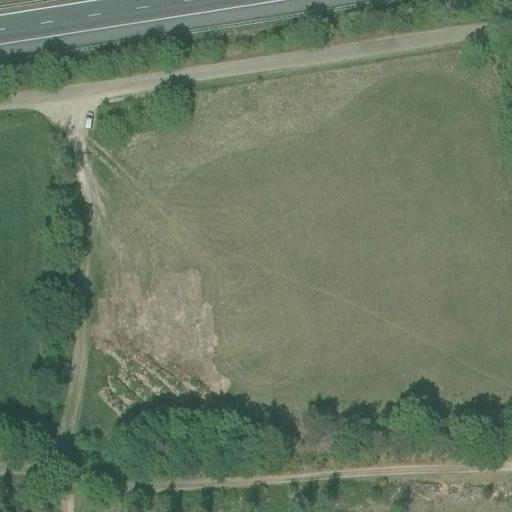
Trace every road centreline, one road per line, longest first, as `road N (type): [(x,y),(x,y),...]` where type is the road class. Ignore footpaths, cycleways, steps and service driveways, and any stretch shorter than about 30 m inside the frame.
road 1 (unclassified): [(0,106),(511,27)]
road 2 (track): [(63,478),(159,484),(511,465)]
road 3 (track): [(53,461),(78,373),(86,253),(85,189),(67,96)]
road 4 (motorway): [(0,31),(200,0)]
